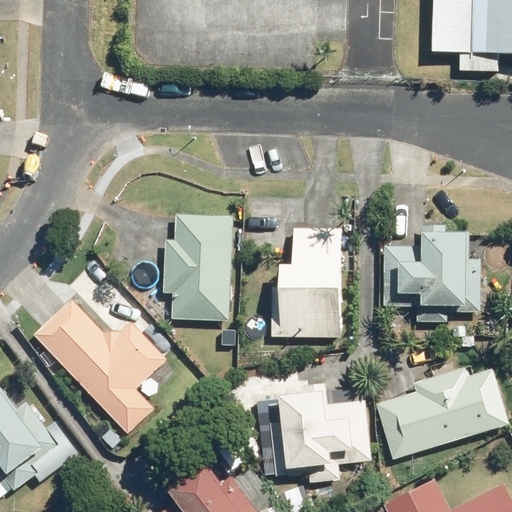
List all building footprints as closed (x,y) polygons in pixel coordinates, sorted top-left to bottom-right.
[(511,0),(441,0),(441,30),(511,31),(511,0)] [(176,316),(230,318),(234,220),(180,218),(176,316)] [(301,333),(341,332),(340,233),(300,233),(301,265),(289,265),(288,327),(301,328),(301,333)] [(428,234),(427,252),(399,251),(397,301),(469,303),(471,253),(469,253),(470,235),(428,234)] [(76,302),(66,312),(66,311),(40,335),(129,431),(155,407),(137,388),(167,359),(133,323),(113,342),(76,302)] [(385,409),(402,458),(509,420),(492,372),(385,409)] [(1,391),(0,392),(0,489),(56,447),(17,397),(10,403),(1,391)] [(280,408),(285,466),(372,459),(368,400),(328,404),(327,394),(286,397),(287,407),(280,408)] [(169,511),(241,511),(214,477),(169,511)] [(511,511),(511,493),(507,483),(453,510),(437,481),(389,507),(391,511),(511,511)]
